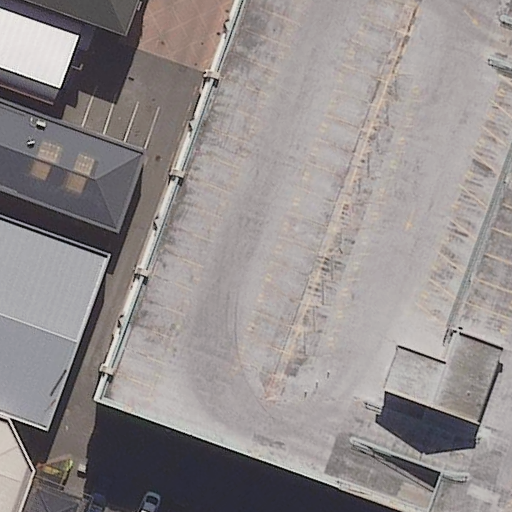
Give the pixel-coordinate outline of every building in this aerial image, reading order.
[(90,26),(14,0),(0,0),(0,62),(69,87),(90,26)] [(34,0),(129,33),(138,0),(34,0)] [(511,511),(511,0),(225,0),(78,407),(369,511),(511,511)] [(0,198),(106,236),(144,135),(0,84),(0,198)] [(0,198),(0,410),(38,424),(45,427),(112,238),(106,236),(0,198)] [(0,511),(8,511),(38,424),(0,410),(0,511)]
